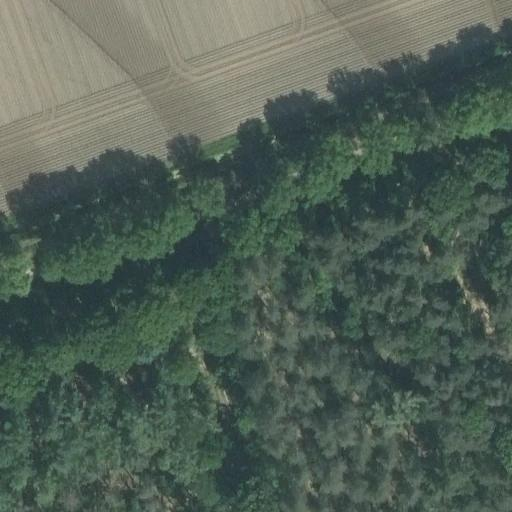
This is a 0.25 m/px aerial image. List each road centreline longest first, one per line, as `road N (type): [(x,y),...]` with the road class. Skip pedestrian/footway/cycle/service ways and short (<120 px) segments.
road 1 (track): [(511,98),(178,222)]
road 2 (track): [(178,222),(0,285)]
